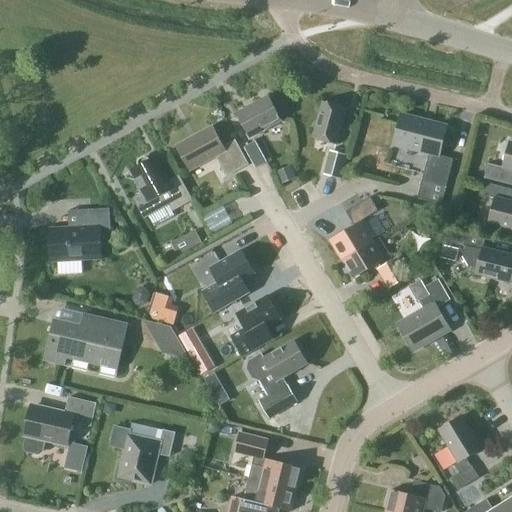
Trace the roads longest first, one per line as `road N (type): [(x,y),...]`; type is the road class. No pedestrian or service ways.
road 1 (residential): [(388,407),(285,225)]
road 2 (tertiary): [(511,52),(387,16)]
road 3 (residential): [(328,511),(351,436),(388,407)]
road 4 (residential): [(285,225),(358,184),(396,193)]
